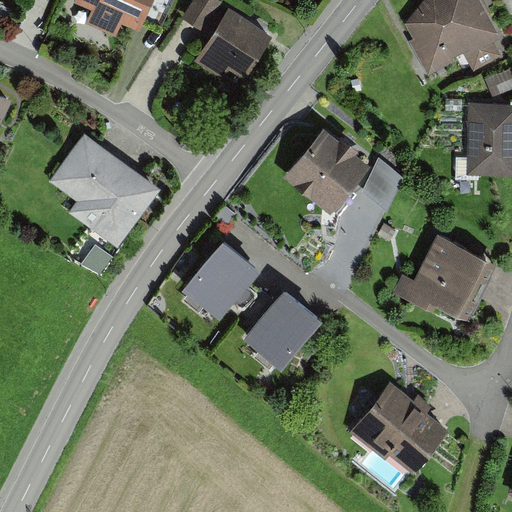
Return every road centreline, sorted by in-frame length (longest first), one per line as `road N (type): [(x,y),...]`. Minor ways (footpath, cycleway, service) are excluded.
road 1 (tertiary): [(17,511),(127,303),(217,180)]
road 2 (residential): [(217,180),(128,118),(0,48)]
road 3 (residential): [(511,355),(489,392),(443,373),(330,287)]
road 4 (tertiary): [(217,180),(361,0)]
